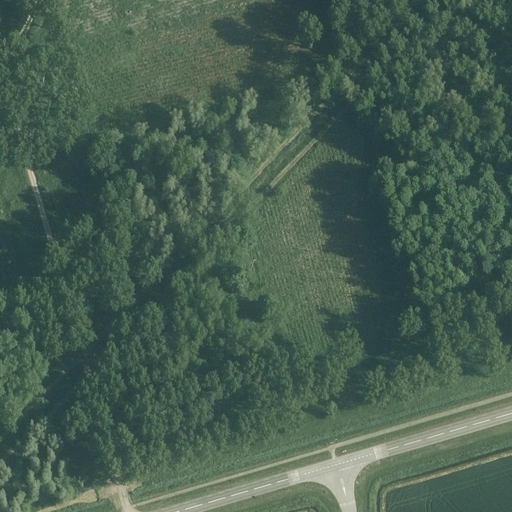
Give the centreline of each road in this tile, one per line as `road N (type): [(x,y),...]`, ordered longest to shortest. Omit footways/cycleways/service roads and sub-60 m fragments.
road 1 (secondary): [(336,465),(511,413)]
road 2 (secondary): [(177,511),(336,465)]
